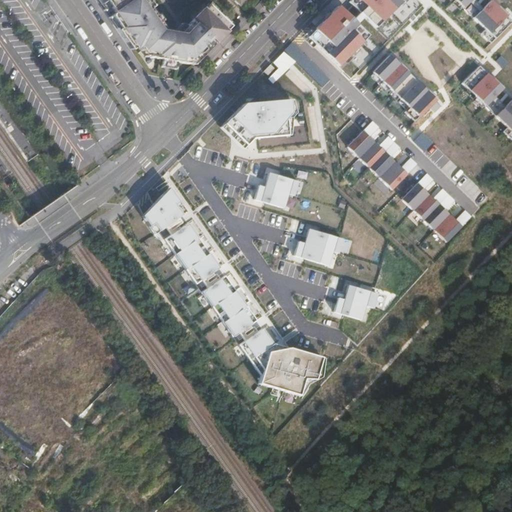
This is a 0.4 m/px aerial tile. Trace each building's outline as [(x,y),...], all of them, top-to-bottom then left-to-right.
[(176,62),(192,65),(233,24),(209,2),(179,33),(165,31),(150,9),(152,7),(147,0),(104,0),(114,13),(110,16),(128,41),(126,43),(131,51),(134,48),(135,49),(138,47),(145,57),(176,62)] [(352,0),(351,2),(375,26),(399,0),(352,0)] [(490,32),(506,15),(491,0),(488,0),(473,17),(490,32)] [(368,32),(338,4),(308,35),(339,65),(368,32)] [(390,54),(373,72),(419,116),(437,97),(390,54)] [(511,93),(479,64),(462,83),(511,130),(511,93)] [(243,100),(220,126),(242,148),(251,137),(288,133),(290,116),(296,109),(292,97),(243,100)] [(373,121),(363,131),(370,137),(379,128),(373,121)] [(363,131),(347,147),(446,242),(462,225),(455,219),(445,209),(433,198),(425,190),(417,182),(407,173),(401,167),(390,156),(378,145),(370,137),(363,131)] [(388,136),(378,145),(390,156),(400,148),(388,136)] [(410,157),(401,167),(407,173),(417,164),(410,157)] [(426,173),(417,182),(425,190),(436,182),(426,173)] [(185,210),(167,186),(140,214),(154,234),(185,210)] [(442,189),(433,198),(445,209),(454,200),(442,189)] [(455,219),(462,225),(470,216),(464,210),(455,219)] [(191,219),(163,239),(194,284),(223,264),(201,231),(191,219)] [(303,243),(298,241),(293,255),(327,266),(331,251),(337,253),(341,238),(308,228),(303,243)] [(224,275),(201,291),(232,336),(255,320),(224,275)] [(376,293),(347,285),(343,299),(337,297),(333,311),(361,319),(365,305),(372,308),(376,293)] [(266,350),(287,345),(272,343),(261,327),(237,343),(260,374),(266,350)] [(287,345),(266,350),(260,374),(258,381),(300,395),(307,383),(320,376),(322,357),(287,345)]
